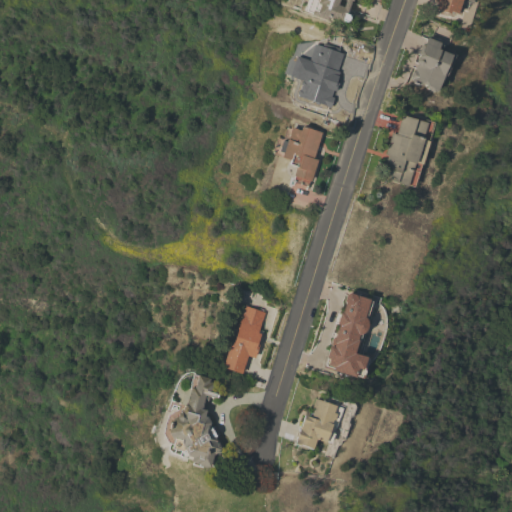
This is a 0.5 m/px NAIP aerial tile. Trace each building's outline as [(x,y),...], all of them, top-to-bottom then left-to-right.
[(351,0),(351,1),(349,0),(350,3),(349,6),(348,6),(347,6),(345,13),(347,14),(348,15),(348,17),(348,19),(346,21),(344,21),(341,20),(341,22),(329,17),(327,20),(309,14),(310,12),(306,10),(309,0),(351,0)] [(472,0),(471,3),(461,0),(457,13),(456,14),(450,12),(449,14),(433,9),(436,0),(472,0)] [(433,91),(426,89),(425,86),(426,85),(420,82),(419,85),(409,81),(409,79),(409,76),(411,70),(413,69),(416,62),(415,60),(417,55),(416,54),(421,42),(423,43),(426,36),(439,42),(439,44),(441,45),(440,49),(448,53),(449,52),(454,54),(443,79),(441,78),(436,89),(435,90),(433,91)] [(336,71),(338,71),(336,78),(337,78),(336,82),(338,82),(335,91),(332,90),(330,96),(332,97),(332,99),(332,101),(331,104),(330,105),(329,108),(325,106),(325,105),(296,95),(296,94),(294,94),(296,88),(298,89),(299,85),(298,84),(299,80),(287,76),(295,55),(307,60),(313,43),(321,46),(322,42),(339,48),(338,51),(342,53),(336,71)] [(380,176),(386,155),(383,154),(390,132),(395,133),(401,114),(424,121),(424,120),(432,122),(413,186),(380,176)] [(312,158),(317,159),(310,181),(308,180),(306,186),(292,181),(294,176),(292,175),(295,166),(288,163),(289,159),(281,156),(282,152),(278,150),(282,140),(285,141),(290,127),(299,129),(300,126),(320,132),(312,158)] [(358,212),(367,215),(363,227),(353,223),(358,212)] [(354,341),(350,353),(366,359),(360,377),(352,374),(351,376),(337,371),(343,352),(330,348),(331,346),(330,343),(331,338),(333,337),(346,301),(348,304),(350,303),(352,296),(371,302),(368,311),(366,310),(363,320),(363,321),(364,324),(364,326),(363,328),(361,331),(359,331),(356,342),(354,341)] [(229,338),(233,340),(241,314),(240,313),(243,305),(264,312),(261,320),(260,320),(257,329),(262,331),(253,357),(246,355),(240,373),(220,367),(229,338)] [(208,467),(206,467),(204,468),(198,466),(197,464),(189,461),(190,457),(186,456),(183,450),(171,448),(172,443),(166,442),(162,433),(163,423),(167,415),(176,409),(178,403),(169,400),(172,391),(175,382),(182,374),(186,372),(192,372),(191,374),(208,378),(207,382),(210,383),(208,390),(216,392),(214,398),(208,396),(207,400),(202,399),(202,400),(203,401),(201,407),(200,407),(200,409),(204,410),(203,415),(205,416),(209,422),(208,427),(208,428),(210,427),(215,436),(213,437),(214,439),(216,438),(217,441),(218,440),(223,448),(212,454),(208,467)] [(299,444),(299,445),(294,444),(295,439),(294,439),(297,429),(299,430),(301,424),(300,423),(303,414),(310,417),(313,408),(311,407),(314,398),(341,408),(335,426),(330,425),(328,431),(333,433),(329,443),(325,441),(324,442),(315,439),(312,448),(299,444)]
